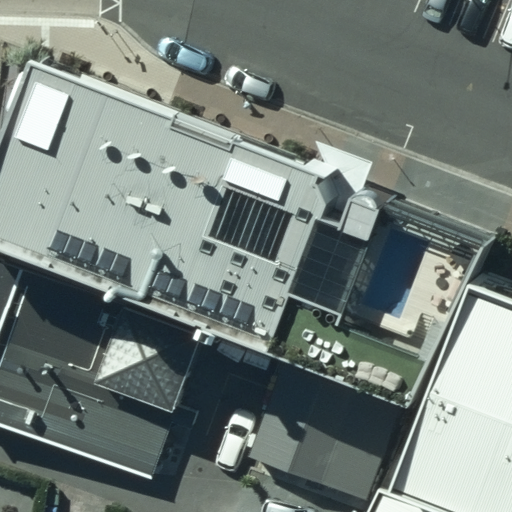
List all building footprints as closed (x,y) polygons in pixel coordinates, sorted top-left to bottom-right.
[(385,182),(59,54),(0,204),(0,227),(148,285),(210,310),(418,391),(442,330),(342,291),(385,182)] [(0,418),(155,483),(179,407),(210,310),(148,285),(146,293),(0,246),(0,418)] [(511,511),(511,277),(475,264),(397,477),(495,511),(511,511)] [(391,388),(299,353),(255,474),(346,511),(391,388)] [(482,511),(379,472),(360,511),(482,511)]
